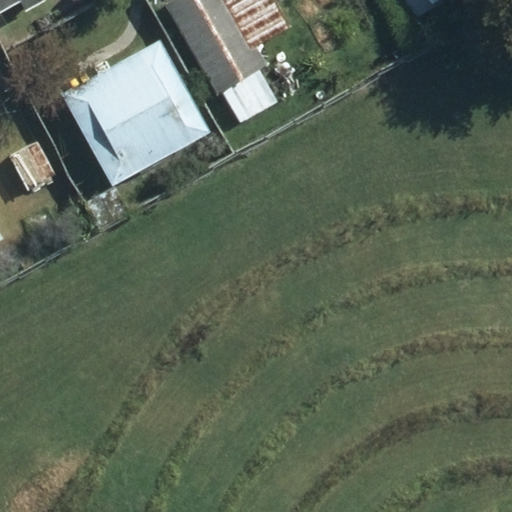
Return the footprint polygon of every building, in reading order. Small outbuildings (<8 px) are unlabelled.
[(0,0),(0,6),(11,0),(12,0),(18,10),(35,0),(34,0),(0,0)] [(169,0),(160,5),(209,94),(217,89),(234,119),(269,101),(250,69),(259,63),(247,42),(283,22),(270,0),(169,0)] [(151,44),(57,94),(104,183),(199,133),(151,44)] [(32,142),(5,156),(21,188),(48,172),(32,142)] [(124,209),(111,185),(85,199),(97,223),(124,209)] [(511,327),(511,199),(407,254),(459,355),(511,327)] [(409,390),(335,259),(256,304),(271,331),(185,379),(243,483),(409,390)] [(157,511),(129,460),(32,511),(157,511)]
